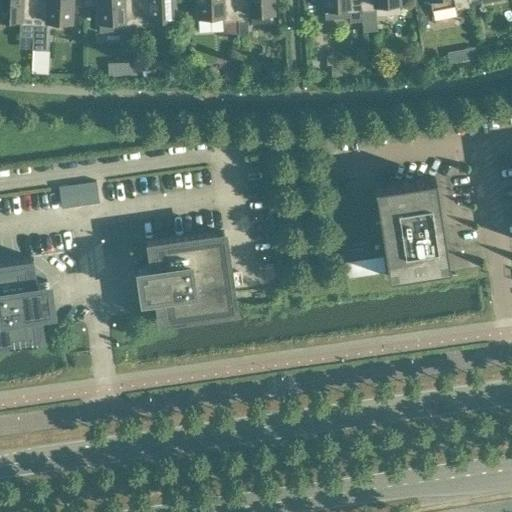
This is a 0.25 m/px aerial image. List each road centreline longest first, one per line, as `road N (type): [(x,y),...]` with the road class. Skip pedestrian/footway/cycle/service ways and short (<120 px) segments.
road 1 (residential): [(0,426),(511,352)]
road 2 (secondary): [(511,392),(0,466)]
road 3 (secondary): [(213,511),(511,468)]
